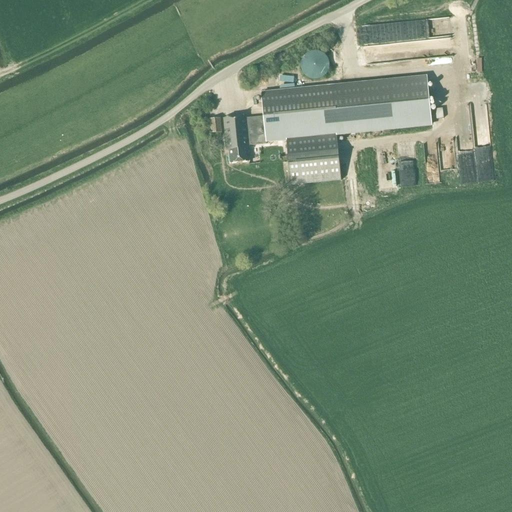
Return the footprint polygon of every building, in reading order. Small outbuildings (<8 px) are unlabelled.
[(404,23),(361,26),(362,45),(405,42),(404,23)] [(300,63),(300,68),(301,72),(304,76),(307,79),(311,81),(316,81),(320,80),(324,77),(327,74),(328,70),(329,65),(328,61),(325,57),(322,54),(317,52),(313,52),(309,53),(305,56),(302,59),(300,63)] [(223,119),(226,152),(229,151),(230,165),(249,163),(248,152),(250,152),(249,146),(266,145),(266,141),(432,125),(427,78),(261,95),(263,117),(246,119),(246,117),(223,119)] [(209,120),(211,134),(221,133),(220,119),(209,120)] [(457,145),(459,183),(491,182),(488,132),(471,133),(472,144),(457,145)] [(291,186),(340,181),(337,152),(336,136),(286,141),(291,186)]
